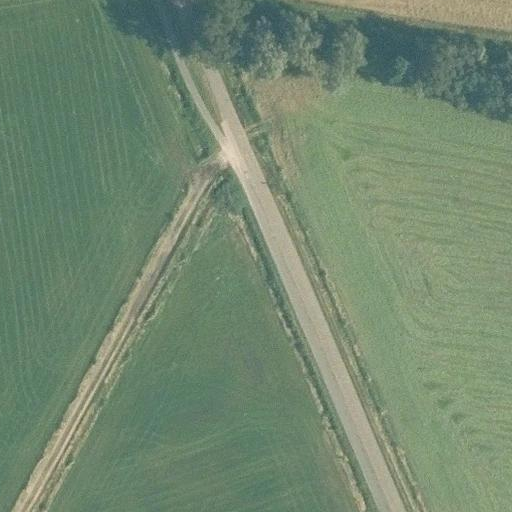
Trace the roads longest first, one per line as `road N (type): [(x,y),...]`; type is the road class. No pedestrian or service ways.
road 1 (unclassified): [(397,511),(179,0)]
road 2 (track): [(228,152),(210,170),(22,511)]
